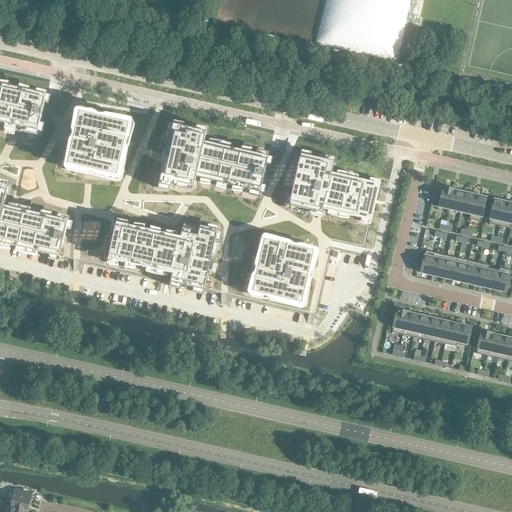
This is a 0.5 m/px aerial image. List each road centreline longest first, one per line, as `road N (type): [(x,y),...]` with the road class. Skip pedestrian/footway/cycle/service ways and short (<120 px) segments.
road 1 (primary): [(511,465),(0,349)]
road 2 (primary): [(0,408),(474,511)]
road 3 (unclassified): [(425,138),(0,40)]
road 4 (residential): [(373,267),(311,334),(0,260)]
road 5 (residential): [(511,309),(393,281),(425,138)]
